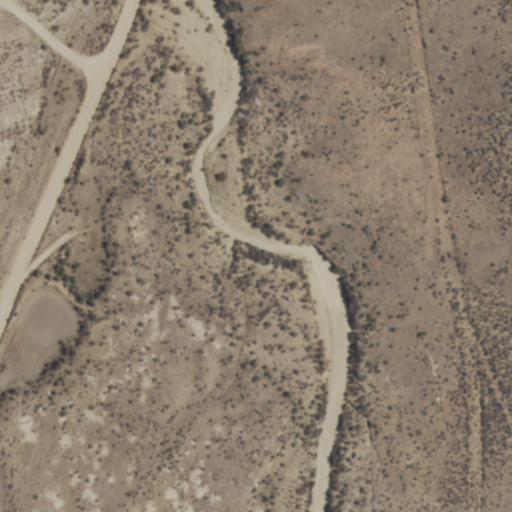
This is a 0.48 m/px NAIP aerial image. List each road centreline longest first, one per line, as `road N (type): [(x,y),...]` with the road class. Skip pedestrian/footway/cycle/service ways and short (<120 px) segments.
road 1 (residential): [(439,141),(458,511)]
road 2 (residential): [(0,321),(132,0)]
road 3 (residential): [(414,0),(439,141),(511,271)]
